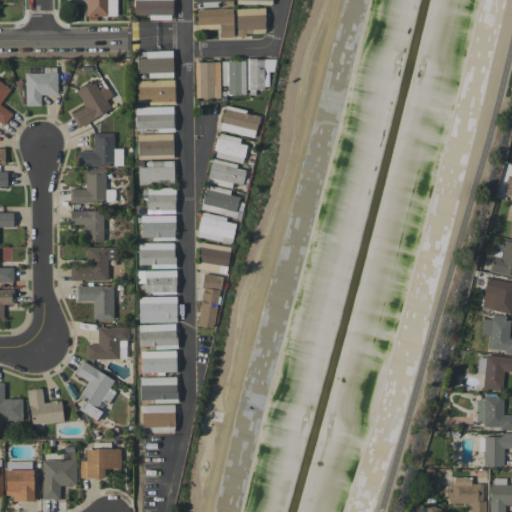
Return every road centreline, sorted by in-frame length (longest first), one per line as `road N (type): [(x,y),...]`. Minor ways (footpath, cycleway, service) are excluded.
road 1 (residential): [(184,0),(186,397)]
road 2 (tertiary): [(43,39),(271,49)]
road 3 (residential): [(40,149),(44,349)]
